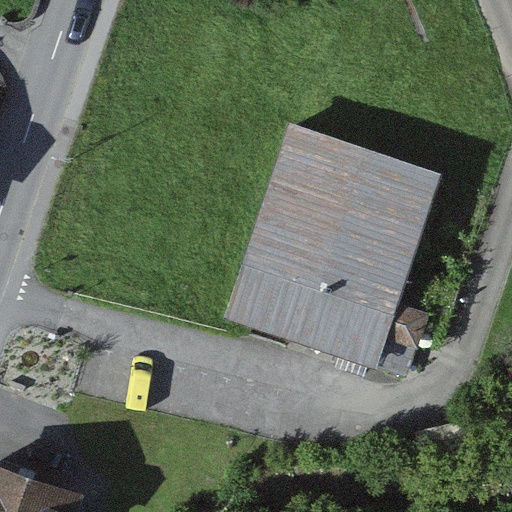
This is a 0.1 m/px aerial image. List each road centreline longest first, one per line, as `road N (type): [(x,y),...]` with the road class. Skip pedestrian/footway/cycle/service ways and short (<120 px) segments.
road 1 (residential): [(511,199),(459,366),(422,401),(368,402),(0,299)]
road 2 (tertiary): [(0,210),(69,0)]
